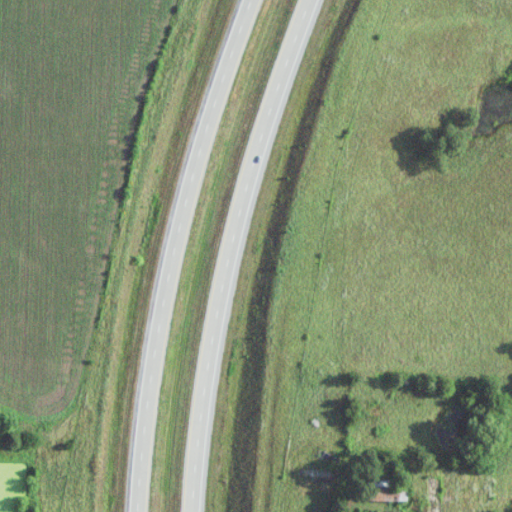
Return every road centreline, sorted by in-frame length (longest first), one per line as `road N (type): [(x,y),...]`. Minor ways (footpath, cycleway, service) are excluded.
road 1 (trunk): [(192,511),(204,390),(240,213),(310,0)]
road 2 (trunk): [(253,0),(199,153),(168,277),(137,511)]
